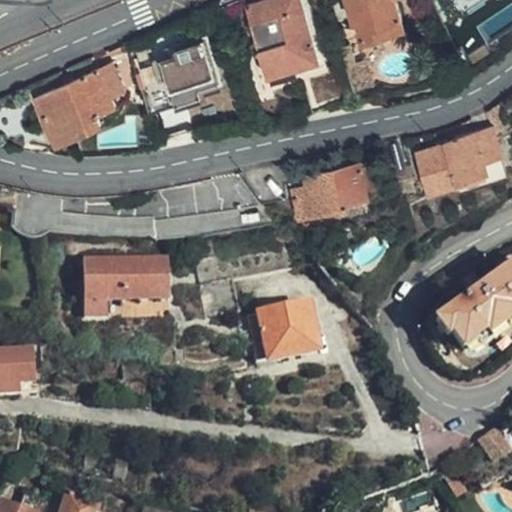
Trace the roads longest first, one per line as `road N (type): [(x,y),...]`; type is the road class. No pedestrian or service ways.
road 1 (residential): [(0,153),(98,173),(166,164),(418,113),(511,68)]
road 2 (residential): [(511,377),(496,389),(440,395),(418,380),(400,332),(418,276),(511,220)]
road 3 (residential): [(166,0),(0,75)]
